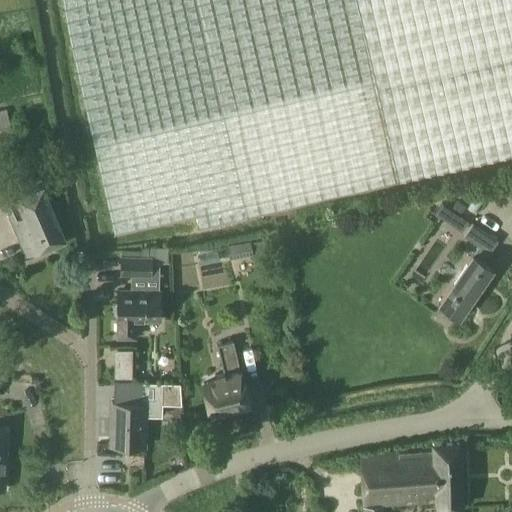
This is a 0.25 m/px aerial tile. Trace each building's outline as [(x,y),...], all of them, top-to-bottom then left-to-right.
[(511,155),(511,0),(62,0),(71,46),(114,234),(197,215),(200,227),(511,155)] [(0,110),(0,134),(12,131),(6,109),(0,110)] [(4,202),(26,254),(38,249),(39,249),(65,238),(42,185),(15,197),(4,202)] [(450,208),(460,213),(466,205),(456,199),(450,208)] [(437,304),(458,318),(493,268),(484,262),(498,241),(472,223),(464,235),(478,245),(437,304)] [(120,255),(119,275),(151,276),(151,256),(120,255)] [(116,295),(116,304),(113,307),(113,314),(117,317),(117,320),(117,337),(135,337),(135,320),(160,320),(160,293),(130,293),(130,295),(116,295)] [(203,383),(210,414),(215,413),(218,416),(224,415),(226,410),(248,405),(240,369),(239,369),(232,340),(217,343),(224,372),(214,375),(215,380),(203,383)] [(132,348),(114,348),(114,376),(132,376),(132,348)] [(110,446),(145,446),(146,403),(161,403),(161,382),(139,382),(114,381),(114,401),(111,401),(110,446)] [(434,451),(360,456),(363,511),(383,511),(384,504),(437,500),(438,508),(462,507),(457,443),(434,444),(434,451)]
